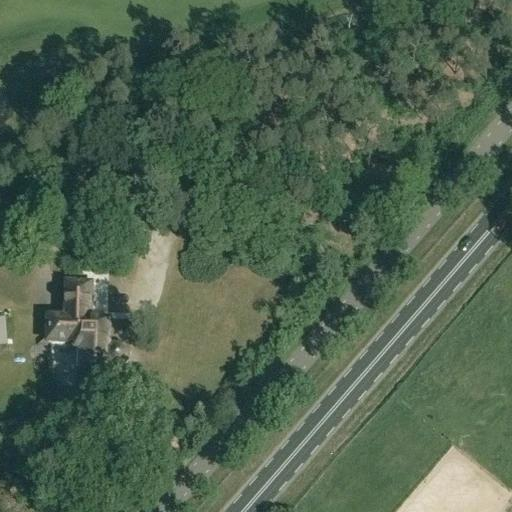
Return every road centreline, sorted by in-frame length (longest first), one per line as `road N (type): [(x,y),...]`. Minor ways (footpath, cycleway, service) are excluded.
road 1 (unclassified): [(159,511),(511,120)]
road 2 (primary): [(243,511),(511,204)]
